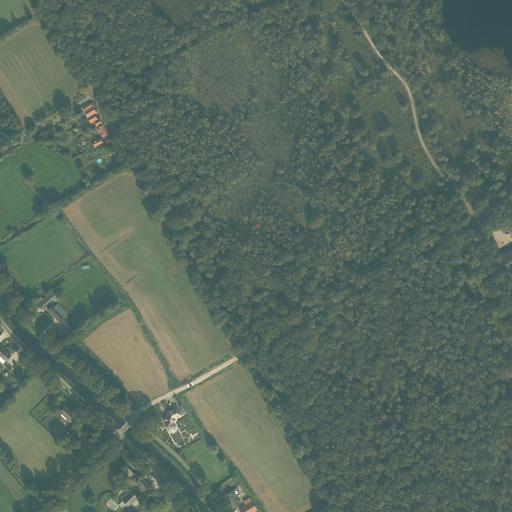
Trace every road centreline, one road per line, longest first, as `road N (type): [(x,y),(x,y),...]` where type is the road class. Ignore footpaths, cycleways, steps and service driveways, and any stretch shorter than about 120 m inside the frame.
road 1 (unclassified): [(133,418),(475,216)]
road 2 (track): [(475,216),(425,149),(407,87),(345,0)]
road 3 (unclassified): [(133,418),(24,314),(0,279)]
road 4 (tertiary): [(118,434),(0,318)]
road 5 (unclassified): [(221,511),(183,461),(133,418)]
